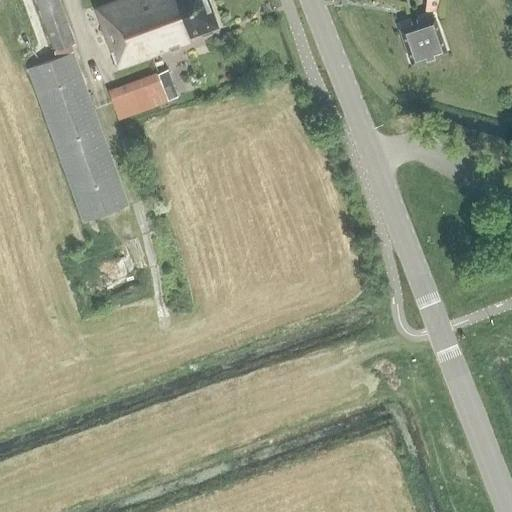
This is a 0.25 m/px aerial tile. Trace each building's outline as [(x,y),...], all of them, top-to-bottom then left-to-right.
[(127,203),(95,113),(69,43),(72,42),(56,0),(34,0),(55,56),(26,67),(43,113),(81,220),(127,203)] [(113,0),(94,7),(115,67),(190,40),(189,36),(215,27),(205,0),(113,0)] [(425,0),(424,14),(435,10),(437,0),(425,0)] [(433,16),(399,28),(407,50),(411,62),(445,50),(441,39),(433,16)] [(116,119),(134,113),(167,101),(157,74),(106,93),(114,112),(116,119)]
